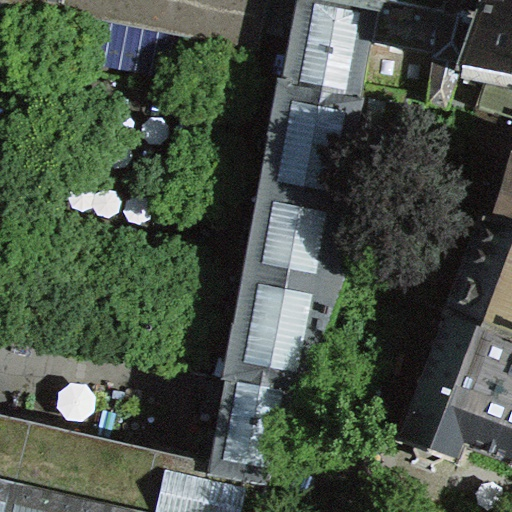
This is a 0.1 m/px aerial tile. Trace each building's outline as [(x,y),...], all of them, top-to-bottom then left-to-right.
[(0,0),(0,4),(251,51),(256,27),(287,33),(246,250),(342,272),(403,99),(356,91),(373,0),(378,1),(378,0),(0,0)] [(403,99),(440,110),(476,0),(378,0),(378,1),(373,0),(356,91),(403,99)] [(476,117),(479,118),(480,114),(511,124),(511,0),(476,0),(440,110),(476,117)] [(511,124),(480,114),(479,118),(476,117),(466,150),(510,164),(491,227),(511,233),(511,167),(511,163),(511,124)] [(442,316),(511,342),(511,233),(491,227),(477,223),(442,316)] [(0,511),(252,511),(295,393),(298,393),(342,272),(246,250),(205,469),(0,423),(0,511)] [(434,331),(436,332),(412,388),(414,389),(391,446),(397,448),(397,446),(410,451),(409,454),(413,462),(429,468),(437,464),(438,462),(451,467),(450,469),(456,470),(458,465),(456,464),(461,452),(505,468),(504,470),(509,472),(510,470),(511,470),(511,342),(442,316),(441,319),(444,320),(441,328),(436,326),(434,331)]
